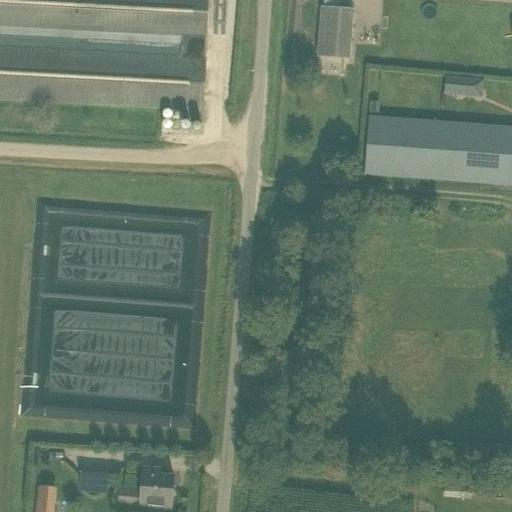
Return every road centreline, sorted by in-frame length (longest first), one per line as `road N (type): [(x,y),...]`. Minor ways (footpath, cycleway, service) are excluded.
road 1 (unclassified): [(219,511),(261,0)]
road 2 (unknown): [(0,144),(248,156)]
